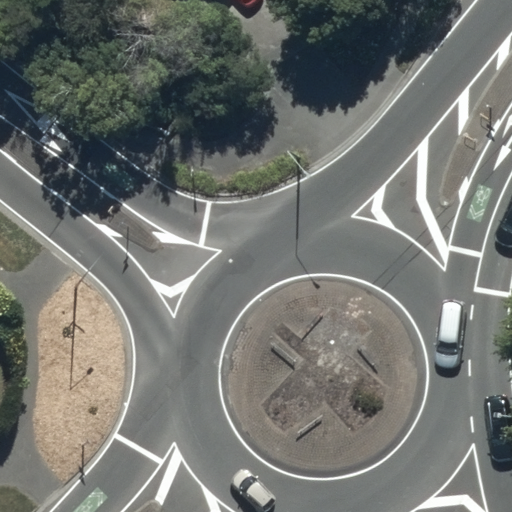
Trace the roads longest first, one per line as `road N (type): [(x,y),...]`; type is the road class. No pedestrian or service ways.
road 1 (secondary): [(300,243),(510,0)]
road 2 (residential): [(0,97),(204,226),(269,252)]
road 3 (residential): [(188,362),(101,256),(0,169)]
road 4 (secondary): [(300,243),(346,244),(388,260),(423,289),(446,328),(455,372)]
road 5 (secondary): [(455,372),(449,414),(430,452),(400,482),(363,501),(321,508)]
road 6 (secondary): [(511,173),(480,255),(455,372)]
road 7 (secondary): [(297,506),(256,491),(222,464),(198,428),(188,385)]
road 8 (tertiary): [(84,511),(188,385)]
road 9 (secondary): [(455,372),(500,452),(511,510)]
road 10 (secondary): [(188,362),(214,296),(269,252)]
